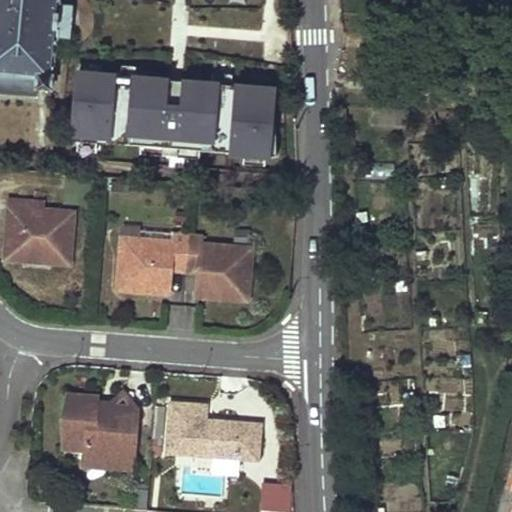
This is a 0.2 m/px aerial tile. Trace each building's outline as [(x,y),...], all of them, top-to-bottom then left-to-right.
[(0,0),(0,93),(38,96),(39,85),(56,87),(61,33),(72,34),(74,0),(0,0)] [(117,72),(118,67),(79,64),(73,137),(80,138),(79,150),(98,151),(99,139),(141,142),(140,153),(162,155),(162,150),(179,151),(178,156),(201,158),(201,149),(245,152),(244,162),(266,164),(267,152),(279,153),(282,118),(277,117),(279,79),(238,76),(236,80),(222,79),(222,74),(184,71),(183,77),(170,76),(171,70),(135,68),(134,73),(117,72)] [(372,103),(371,122),(409,123),(410,105),(372,103)] [(374,160),(373,174),(394,176),(395,162),(374,160)] [(72,211),(42,209),(42,202),(9,200),(8,214),(12,214),(11,234),(6,233),(5,258),(22,259),(22,252),(51,254),(51,261),(69,263),(72,211)] [(201,242),(201,236),(174,233),(173,239),(173,247),(141,244),(141,237),(123,235),(119,289),(149,291),(149,283),(171,285),(173,270),(199,273),(198,287),(221,289),(220,297),(249,299),(254,246),(234,244),(233,254),(200,251),(201,242)] [(173,239),(141,237),(141,244),(173,247),(173,239)] [(234,244),(201,242),(200,251),(233,254),(234,244)] [(51,254),(22,252),(22,259),(51,261),(51,254)] [(171,285),(149,283),(149,291),(171,293),(171,285)] [(221,289),(198,287),(198,295),(220,297),(221,289)] [(138,410),(104,408),(103,416),(95,415),(96,407),(97,401),(97,396),(67,394),(62,447),(84,448),(83,455),(134,459),(138,410)] [(260,423),(203,418),(204,404),(169,401),(165,451),(257,458),(260,423)] [(272,511),(290,511),(292,481),(261,479),(259,511),(272,511)]
